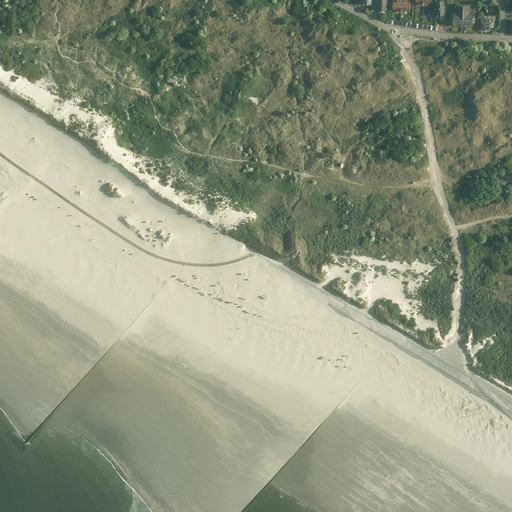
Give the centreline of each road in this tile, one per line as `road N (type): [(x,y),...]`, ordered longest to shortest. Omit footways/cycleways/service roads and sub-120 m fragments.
road 1 (track): [(391,31),(418,75),(455,226)]
road 2 (residential): [(332,0),(391,31),(503,40)]
road 3 (track): [(455,226),(464,302),(448,361)]
